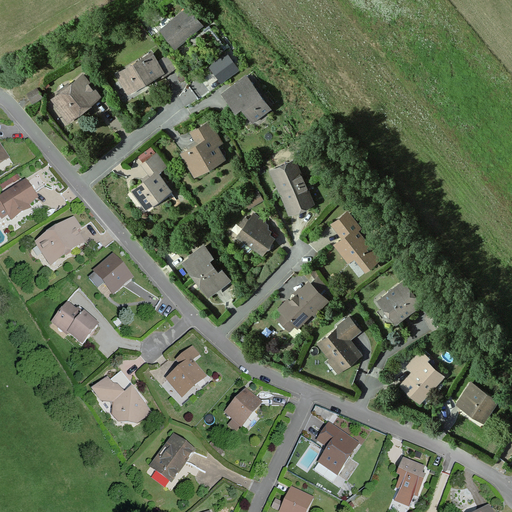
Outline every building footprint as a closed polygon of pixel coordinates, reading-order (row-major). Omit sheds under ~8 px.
[(188,7),(162,29),(175,45),(185,37),(184,36),(201,23),(188,7)] [(119,73),(127,87),(137,81),(139,84),(148,78),(147,76),(160,68),(156,62),(150,53),(119,73)] [(221,79),(237,67),(227,53),(213,64),(218,71),(216,72),(221,79)] [(156,62),(160,68),(163,74),(176,66),(167,55),(156,62)] [(236,109),(244,104),(255,118),(269,107),(270,107),(247,76),(224,93),(236,109)] [(71,85),(54,98),(67,114),(75,108),(76,109),(88,101),(89,103),(98,96),(83,77),(71,86),(71,85)] [(137,81),(127,87),(129,90),(139,84),(137,81)] [(209,121),(197,128),(203,140),(198,143),(183,152),(193,170),(210,160),(212,163),(223,157),(216,144),(220,141),(209,121)] [(203,140),(197,128),(192,131),(198,143),(203,140)] [(153,174),(133,189),(146,206),(169,189),(158,172),(166,166),(157,153),(145,162),(153,174)] [(294,161),(274,169),(292,210),(312,201),(294,161)] [(3,185),(5,188),(22,177),(20,174),(3,185)] [(39,175),(1,198),(11,214),(13,219),(22,213),(20,210),(28,204),(37,199),(34,193),(46,185),(39,175)] [(258,191),(246,198),(251,206),(263,198),(258,191)] [(0,213),(3,219),(11,214),(1,198),(0,199),(0,213)] [(20,210),(22,213),(30,208),(28,204),(20,210)] [(338,229),(353,218),(348,212),(334,223),(338,229)] [(239,235),(246,240),(253,245),(262,252),(270,242),(267,240),(267,238),(270,234),(263,229),(259,226),(263,221),(254,213),(248,221),(245,219),(241,225),(244,227),(239,235)] [(360,227),(353,218),(338,229),(345,238),(337,244),(348,259),(355,254),(367,268),(380,258),(358,229),(360,227)] [(56,234),(39,244),(50,260),(63,253),(64,255),(71,250),(72,251),(84,244),(77,232),(81,230),(74,220),(55,232),(56,234)] [(253,245),(246,240),(242,245),(249,250),(253,245)] [(204,281),(201,283),(208,292),(228,277),(222,268),(219,270),(209,256),(211,254),(204,245),(191,255),(192,256),(185,262),(191,270),(194,268),(204,281)] [(97,272),(106,282),(115,293),(131,279),(114,258),(97,272)] [(191,270),(201,283),(204,281),(194,268),(191,270)] [(106,282),(97,272),(91,278),(99,288),(106,282)] [(330,288),(321,277),(312,286),(322,296),(330,288)] [(59,290),(59,291),(69,299),(77,289),(67,281),(59,290)] [(380,300),(393,317),(407,306),(410,309),(420,301),(404,281),(380,300)] [(285,311),(280,317),(291,328),(296,322),(298,325),(313,310),(315,312),(320,308),(319,307),(326,300),(322,296),(312,286),(304,293),(302,290),(291,301),(293,302),(284,310),(285,311)] [(55,320),(69,332),(83,344),(99,327),(85,316),(83,314),(86,311),(80,307),(75,312),(67,306),(55,320)] [(407,306),(393,317),(396,320),(410,309),(407,306)] [(438,310),(426,317),(432,327),(445,320),(438,310)] [(321,343),(333,358),(341,368),(360,353),(348,338),(359,329),(350,317),(338,326),(339,328),(321,343)] [(67,335),(69,332),(55,320),(53,323),(67,335)] [(184,367),(170,379),(182,394),(194,384),(196,386),(205,378),(191,362),(198,356),(192,349),(179,361),(184,367)] [(416,372),(404,385),(420,399),(442,375),(426,360),(429,357),(422,350),(408,365),(416,372)] [(338,371),(341,368),(333,358),(330,360),(338,371)] [(134,389),(133,389),(129,392),(126,389),(131,386),(121,373),(111,381),(109,378),(108,378),(95,389),(103,400),(109,400),(114,407),(113,412),(115,414),(121,415),(120,421),(139,423),(150,414),(143,405),(145,403),(134,389)] [(471,383),(458,402),(484,419),(497,400),(471,383)] [(247,393),(228,413),(242,426),(255,411),(261,406),(247,393)] [(266,411),(261,406),(255,411),(261,416),(266,411)] [(330,448),(320,462),(337,474),(344,465),(342,463),(356,443),(330,425),(319,440),(330,448)] [(175,438),(167,448),(172,451),(179,441),(175,438)] [(172,482),(180,471),(178,469),(184,461),(187,463),(194,453),(194,452),(179,441),(172,451),(167,448),(160,458),(162,460),(155,470),(172,482)] [(213,441),(210,445),(222,456),(225,453),(213,441)] [(180,471),(187,463),(184,461),(178,469),(180,471)] [(398,487),(399,488),(416,495),(422,481),(418,479),(423,468),(404,461),(400,471),(404,473),(398,487)] [(300,499),(302,494),(292,489),(289,494),(300,499)] [(281,511),(282,511),(305,511),(312,498),(302,494),(300,499),(289,494),(281,511)]
